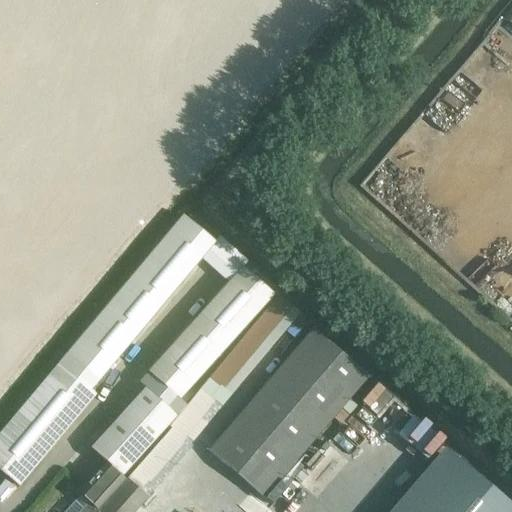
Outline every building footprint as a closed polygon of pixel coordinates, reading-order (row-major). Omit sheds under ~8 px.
[(511,6),(503,17),(511,24),(511,6)] [(0,86),(18,68),(0,49),(0,86)] [(183,217),(59,364),(92,392),(214,243),(183,217)] [(0,379),(96,266),(58,235),(39,257),(0,224),(0,379)] [(274,295),(240,266),(147,374),(181,403),(274,295)] [(95,511),(135,511),(193,446),(191,444),(300,313),(279,295),(170,426),(172,428),(126,480),(124,478),(121,482),(95,511)] [(377,384),(369,377),(313,329),(208,450),(265,499),(359,389),(367,396),(377,384)] [(0,432),(0,470),(20,487),(97,395),(58,363),(0,432)] [(175,415),(145,388),(91,448),(106,462),(79,492),(90,502),(80,511),(95,511),(121,482),(120,481),(175,415)] [(430,457),(445,438),(406,407),(391,427),(430,457)] [(511,511),(511,506),(459,461),(416,511),(511,511)] [(181,511),(167,499),(154,511),(181,511)]
